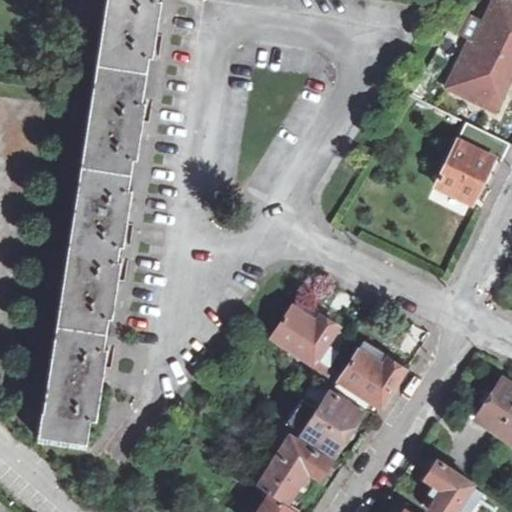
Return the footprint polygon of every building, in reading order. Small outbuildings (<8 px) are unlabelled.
[(103,0),(94,61),(144,70),(146,57),(151,58),(160,0),(103,0)] [(492,0),(476,34),(481,36),(477,45),(471,43),(467,41),(444,89),(470,101),(471,98),(487,106),(485,108),(492,112),(510,75),(511,76),(511,4),(502,0),(492,0)] [(476,34),(471,43),(477,45),(481,36),(476,34)] [(144,70),(94,61),(78,162),(130,171),(131,160),(136,160),(146,100),(140,98),(144,70)] [(467,121),(460,135),(481,145),(487,131),(467,121)] [(497,158),(460,141),(439,186),(476,203),(497,158)] [(130,171),(78,162),(65,241),(118,248),(119,243),(123,244),(132,187),(127,186),(130,171)] [(118,248),(65,241),(53,323),(105,331),(107,317),(112,318),(121,258),(116,257),(118,248)] [(342,347),(331,340),(342,323),(301,296),(276,333),(329,367),(342,347)] [(103,344),(105,331),(53,323),(40,441),(85,447),(89,419),(95,420),(107,345),(103,344)] [(377,415),(406,369),(365,343),(336,388),(377,415)] [(476,417),(511,441),(511,383),(503,377),(476,417)] [(314,380),(287,421),(305,433),(335,452),(362,411),(333,392),(314,380)] [(275,420),(267,431),(280,439),(287,428),(275,420)] [(301,440),(289,433),(257,483),(269,490),(287,502),(308,470),(320,477),(330,459),(325,456),(301,440)] [(438,493),(430,505),(441,511),(457,511),(474,485),(475,484),(437,459),(426,476),(443,486),(438,493)] [(246,475),(240,485),(264,500),(268,493),(269,490),(257,483),(246,475)] [(474,485),(457,511),(470,511),(484,492),(474,485)] [(438,493),(431,490),(423,501),(430,505),(438,493)] [(264,500),(254,511),(295,511),(296,511),(268,493),(264,500)]
